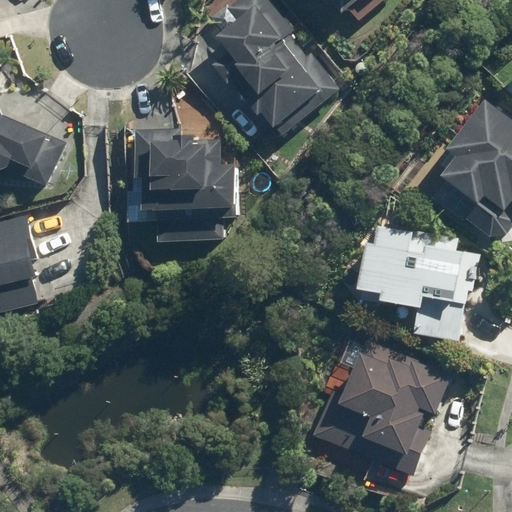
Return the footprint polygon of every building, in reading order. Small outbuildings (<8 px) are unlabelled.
[(214,65),(254,117),(258,114),(277,138),(340,90),(268,0),(238,0),(227,9),(237,21),(214,38),(227,55),(214,65)] [(328,0),(340,14),(357,0),(328,0)] [(511,216),(511,105),(495,91),(422,182),(494,239),(511,216)] [(0,171),(6,169),(9,162),(29,170),(24,178),(45,188),(66,144),(51,138),(49,142),(44,140),(46,136),(0,117),(0,171)] [(179,130),(133,131),(133,179),(140,179),(141,211),(193,210),(194,220),(156,221),(157,242),(223,241),(222,219),(235,219),(235,207),(232,207),(231,166),(219,166),(218,141),(192,141),(192,136),(179,136),(179,130)] [(0,314),(37,305),(31,278),(34,277),(30,261),(38,259),(27,216),(0,223),(0,314)] [(372,246),(363,245),(355,291),(378,295),(377,302),(417,309),(412,335),(439,340),(457,343),(466,292),(472,293),(474,280),(479,281),(481,269),(477,268),(479,256),(455,251),(457,239),(411,231),(410,233),(375,227),(372,246)] [(340,395),(331,392),(312,436),(413,477),(431,432),(418,427),(422,415),(416,413),(418,409),(434,416),(450,376),(366,341),(360,355),(357,354),(340,395)]
